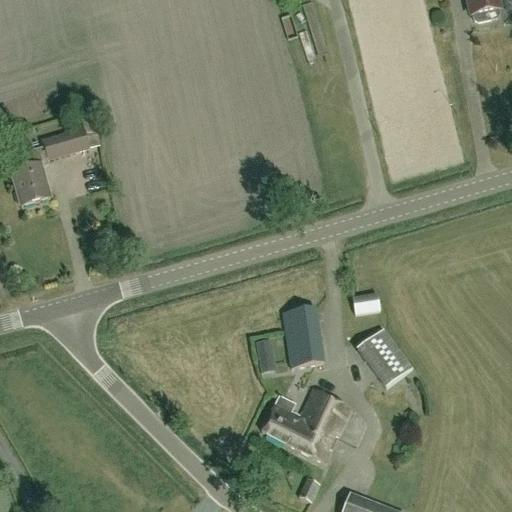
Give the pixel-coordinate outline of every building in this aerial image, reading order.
[(494,14),(500,13),(497,0),(467,0),(472,19),(473,19),(474,24),(479,28),(493,24),(496,19),(494,14)] [(89,106),(88,101),(72,105),(75,117),(83,115),(84,118),(93,116),(92,112),(91,106),(89,106)] [(40,166),(88,153),(82,132),(42,144),(44,151),(22,157),(26,170),(11,174),(21,209),(50,201),(40,166)] [(382,313),(380,296),(355,300),(357,317),(382,313)] [(290,372),(325,367),(316,310),(282,315),(290,372)] [(415,373),(385,333),(359,352),(388,393),(415,373)] [(280,371),(272,347),(259,352),(267,375),(280,371)] [(261,436),(324,467),(352,412),(315,393),(299,423),(290,418),(295,408),(279,400),(261,436)] [(304,498),(315,504),(323,486),(312,481),(304,498)] [(387,511),(349,497),(346,504),(342,511),(387,511)]
